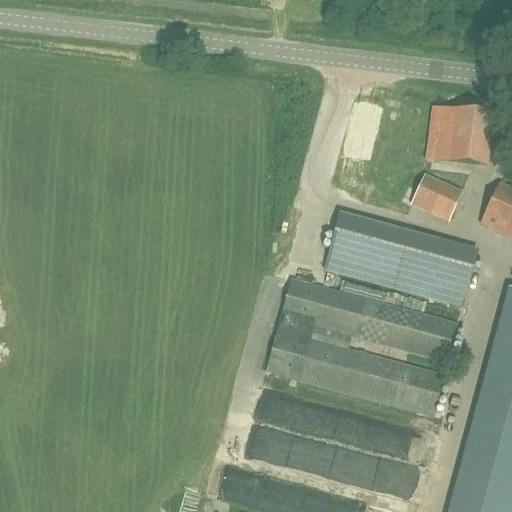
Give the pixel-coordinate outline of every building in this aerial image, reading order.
[(374,92),(348,189),(406,205),(416,169),(462,181),(480,112),(434,99),(431,108),(374,92)] [(409,207),(448,225),(463,193),(424,175),(409,207)] [(480,225),(511,240),(511,190),(498,185),(480,225)] [(341,214),(325,271),(463,308),(478,251),(341,214)] [(266,373),(432,418),(443,379),(308,342),(312,327),(448,364),(457,327),(364,302),(291,282),(266,373)] [(511,511),(511,349),(468,511),(511,511)]
